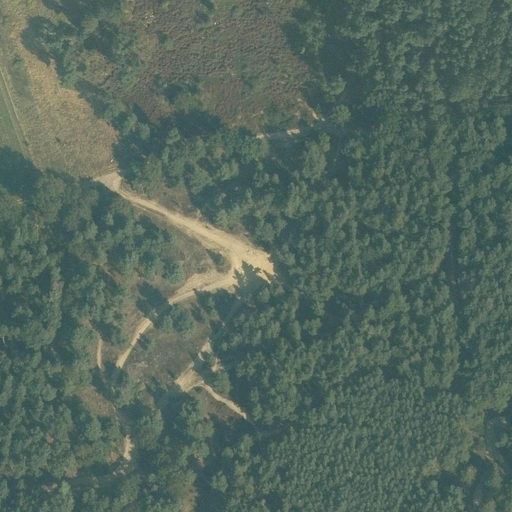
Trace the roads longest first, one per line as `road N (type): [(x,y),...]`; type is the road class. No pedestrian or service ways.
road 1 (track): [(353,132),(240,141),(0,205)]
road 2 (track): [(511,119),(353,132)]
